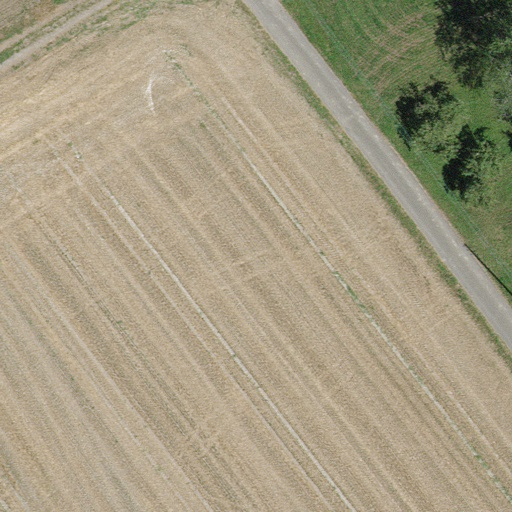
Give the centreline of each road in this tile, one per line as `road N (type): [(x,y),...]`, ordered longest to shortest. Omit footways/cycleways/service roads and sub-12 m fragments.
road 1 (residential): [(256,0),(511,336)]
road 2 (track): [(142,0),(0,71)]
